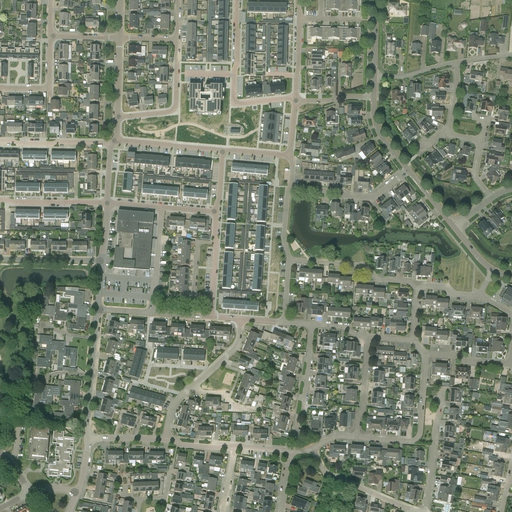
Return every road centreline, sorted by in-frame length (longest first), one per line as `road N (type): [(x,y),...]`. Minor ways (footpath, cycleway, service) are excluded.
road 1 (residential): [(295,99),(234,102),(236,0)]
road 2 (residential): [(164,440),(174,405),(236,345),(240,319)]
road 3 (residential): [(359,437),(415,440),(427,354)]
road 4 (residential): [(418,290),(378,279),(364,265),(290,260)]
road 5 (residential): [(86,440),(97,309)]
road 6 (residential): [(289,187),(373,197),(408,170)]
road 7 (residential): [(116,117),(173,109),(177,39)]
